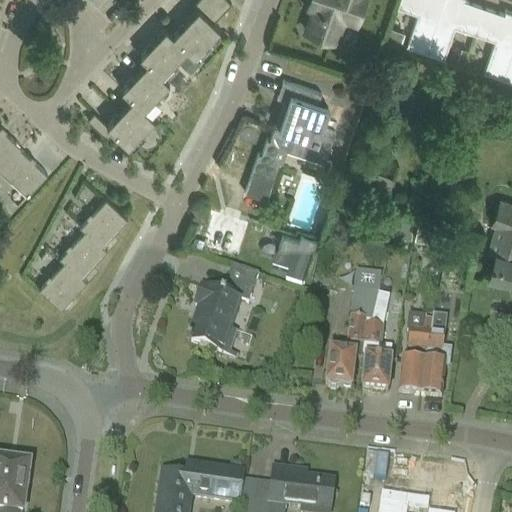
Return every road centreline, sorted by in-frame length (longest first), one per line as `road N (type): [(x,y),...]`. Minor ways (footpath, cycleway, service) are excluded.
road 1 (tertiary): [(124,395),(493,437)]
road 2 (residential): [(178,205),(225,123),(270,0)]
road 3 (residential): [(124,395),(121,320),(178,205)]
road 4 (residential): [(178,205),(87,155),(42,118)]
road 5 (residential): [(42,118),(4,73),(28,0)]
